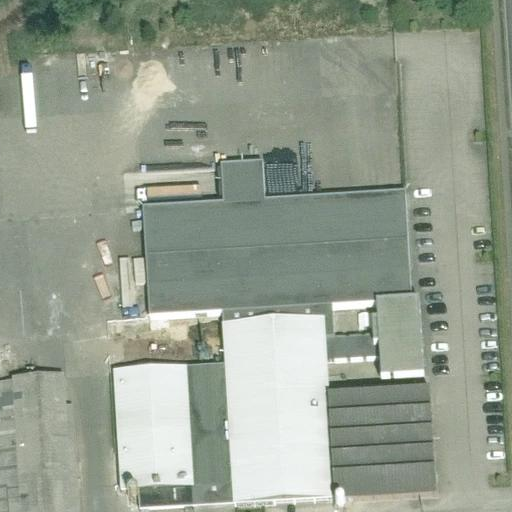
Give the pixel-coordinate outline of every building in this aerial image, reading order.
[(54,76),(51,60),(38,62),(41,79),(54,76)] [(98,103),(114,102),(111,62),(95,63),(98,103)] [(141,210),(147,320),(370,308),(410,306),(404,196),(262,203),(260,165),(212,167),(214,206),(141,210)] [(415,395),(410,306),(370,308),(375,397),(415,395)] [(317,324),(217,330),(219,372),(225,490),(226,507),(326,501),(321,400),(317,324)] [(365,358),(367,342),(350,340),(348,357),(365,358)] [(225,490),(219,372),(112,378),(119,495),(225,490)] [(0,511),(79,511),(72,378),(0,381),(0,511)] [(321,400),(326,501),(430,496),(424,394),(415,395),(375,397),(321,400)]
